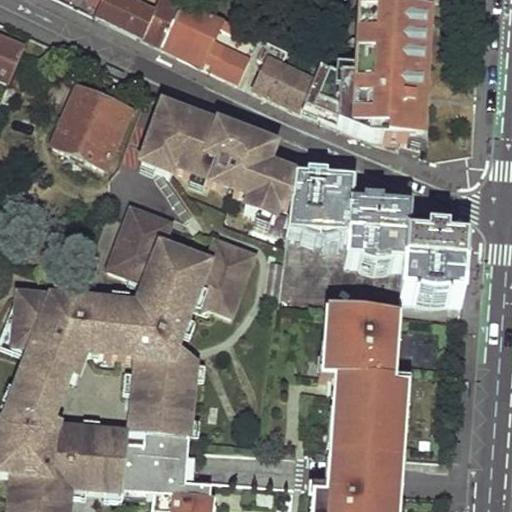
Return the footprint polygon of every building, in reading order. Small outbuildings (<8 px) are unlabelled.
[(83,0),(86,7),(97,12),(100,5),(89,0),(83,0)] [(102,0),(100,5),(97,12),(94,21),(161,52),(181,7),(165,0),(161,0),(154,14),(123,0),(102,0)] [(368,0),(368,12),(404,17),(433,22),(434,0),(368,0)] [(181,7),(161,52),(179,61),(182,56),(212,71),(210,76),(238,89),(258,44),(181,7)] [(418,162),(433,22),(404,17),(368,12),(360,10),(356,46),(363,46),(360,72),(347,71),(346,86),(319,73),(313,87),(299,118),(369,147),(398,148),(397,155),(418,162)] [(0,38),(0,86),(7,89),(8,86),(21,58),(25,49),(0,38)] [(286,58),(263,47),(256,64),(264,68),(252,95),(299,118),(313,87),(305,83),(280,71),(286,58)] [(21,58),(8,86),(17,90),(41,100),(50,81),(37,75),(40,67),(21,58)] [(319,73),(311,69),(305,83),(313,87),(319,73)] [(7,89),(0,104),(0,105),(10,109),(17,90),(8,86),(7,89)] [(77,93),(52,151),(70,159),(67,168),(100,182),(131,116),(77,93)] [(280,211),(290,212),(294,184),(267,172),(274,154),(190,120),(181,117),(178,118),(176,121),(160,115),(141,168),(171,180),(174,173),(222,192),(224,186),(237,190),(233,200),(248,205),(245,216),(274,227),(280,211)] [(296,163),(279,155),(274,169),(282,172),(281,175),(294,181),(296,163)] [(307,186),(294,184),(290,214),(287,239),(346,244),(348,214),(349,189),(322,187),(322,183),(307,182),(307,186)] [(404,246),(406,219),(376,217),(376,213),(361,211),(360,215),(348,214),(346,244),(344,268),(402,272),(404,246)] [(123,498),(129,439),(48,431),(48,423),(54,423),(56,422),(71,382),(73,382),(82,359),(137,364),(130,439),(188,445),(194,369),(173,355),(191,312),(194,312),(197,311),(198,308),(230,320),(253,262),(215,247),(210,261),(203,258),(199,268),(192,265),(187,277),(171,271),(176,258),(168,255),(172,246),(165,243),(170,229),(132,214),(109,273),(141,285),(140,289),(141,291),(144,293),(137,310),(17,298),(15,323),(12,351),(29,354),(26,362),(2,426),(0,425),(0,476),(11,478),(7,511),(68,511),(70,494),(123,498)] [(287,239),(284,254),(277,312),(326,317),(389,323),(396,324),(398,324),(401,302),(402,272),(344,268),(346,244),(287,239)] [(460,308),(465,250),(442,249),(442,243),(425,242),(424,248),(404,246),(402,272),(401,302),(460,308)] [(192,265),(176,258),(171,271),(187,277),(192,265)] [(15,323),(17,298),(0,341),(0,351),(26,362),(29,354),(12,351),(15,323)] [(395,511),(404,396),(391,395),(394,342),(387,341),(389,323),(326,317),(322,363),(328,364),(327,385),(338,386),(334,433),(345,433),(344,444),(338,444),(334,495),(316,494),(314,511),(395,511)] [(396,324),(389,323),(387,341),(394,342),(396,324)] [(322,363),(318,363),(316,385),(327,385),(328,364),(322,363)] [(202,493),(184,491),(188,445),(130,439),(129,439),(123,498),(155,502),(153,511),(211,511),(212,504),(201,503),(202,493)]
